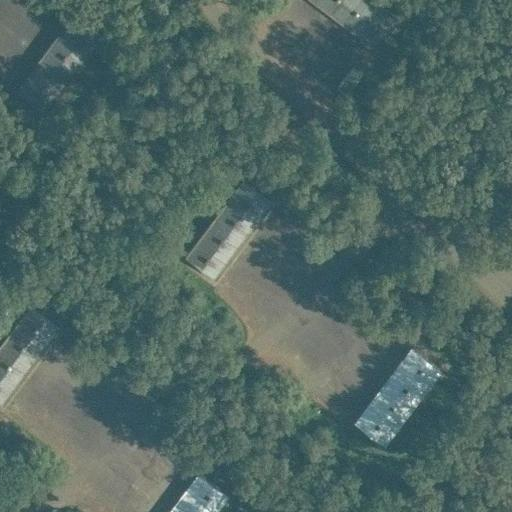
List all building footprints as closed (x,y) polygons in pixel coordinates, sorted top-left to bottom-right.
[(315,0),(374,45),(396,16),(374,0),(315,0)] [(103,36),(74,15),(18,90),(47,112),(103,36)] [(248,234),(253,227),(272,202),(243,181),(187,256),(216,277),(235,252),(239,246),(248,234)] [(27,370),(36,358),(41,352),(60,327),(31,305),(0,347),(0,399),(4,402),(23,377),(27,370)] [(389,378),(380,390),(375,397),(357,422),(385,443),(442,368),(413,347),(394,372),(389,378)] [(182,497),(177,504),(170,511),(215,511),(229,493),(201,472),(182,497)] [(142,509),(147,511),(155,511),(160,504),(147,498),(142,509)]
